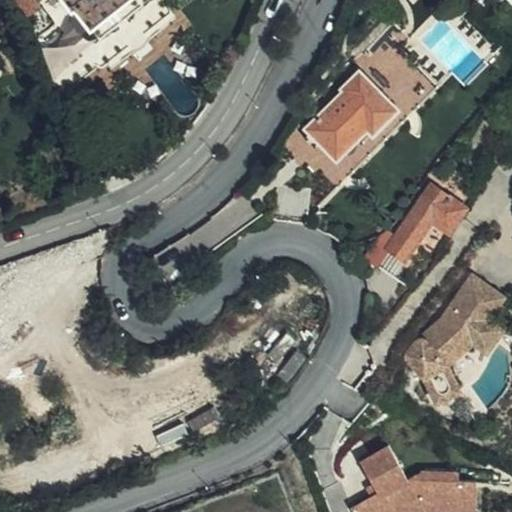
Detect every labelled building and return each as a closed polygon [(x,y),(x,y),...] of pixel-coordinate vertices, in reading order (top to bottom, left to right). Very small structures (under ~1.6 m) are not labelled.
[(13,0),(25,21),(42,9),(36,0),(13,0)] [(92,32),(136,1),(137,0),(63,0),(73,13),(76,12),(91,33),(92,32)] [(142,11),(136,1),(92,32),(99,42),(142,11)] [(126,62),(152,43),(148,37),(122,56),(126,62)] [(54,100),(96,71),(89,61),(49,89),(54,100)] [(376,137),(400,116),(366,77),(349,92),(353,97),(314,130),(316,134),(308,140),(316,149),(319,147),(324,143),(338,158),(338,159),(359,142),(359,141),(371,132),(376,137)] [(409,126),(400,116),(376,137),(364,147),(373,158),(409,126)] [(470,193),(481,204),(487,197),(484,193),(511,159),(511,137),(503,129),(458,182),(470,193)] [(364,147),(376,137),(371,132),(359,141),(359,142),(364,147)] [(80,155),(95,188),(125,173),(109,141),(80,155)] [(324,143),(319,147),(332,162),(338,158),(324,143)] [(435,224),(442,229),(463,203),(470,193),(458,182),(446,196),(438,190),(391,245),(380,236),(366,254),(377,263),(389,249),(404,261),(435,224)] [(276,220),(307,224),(312,189),(278,185),(274,217),(276,220)] [(463,203),(442,229),(452,238),(481,204),(470,193),(463,203)] [(112,230),(96,235),(100,246),(116,240),(112,230)] [(96,235),(42,252),(49,275),(104,257),(100,246),(96,235)] [(0,335),(11,332),(15,342),(37,333),(58,325),(40,280),(24,286),(19,275),(5,279),(2,272),(0,272),(0,335)] [(480,292),(463,311),(493,338),(511,318),(480,292)] [(493,338),(463,311),(444,331),(446,337),(424,351),(419,348),(403,364),(427,388),(436,413),(459,404),(460,404),(450,374),(474,359),(477,356),(493,338)] [(22,359),(44,351),(37,333),(15,342),(22,359)] [(506,350),(493,338),(477,356),(490,368),(506,350)] [(238,394),(225,375),(215,382),(228,401),(238,394)] [(129,461),(143,455),(136,440),(133,432),(205,405),(196,383),(114,415),(113,413),(110,415),(129,461)] [(460,404),(459,404),(472,435),(487,429),(473,398),(460,404)] [(474,511),(475,483),(459,483),(458,473),(422,472),(408,480),(389,448),(360,463),(365,474),(374,488),(378,495),(369,500),(349,510),(350,511),(474,511)] [(296,511),(279,468),(169,511),(296,511)] [(378,495),(374,488),(365,492),(369,500),(378,495)]
